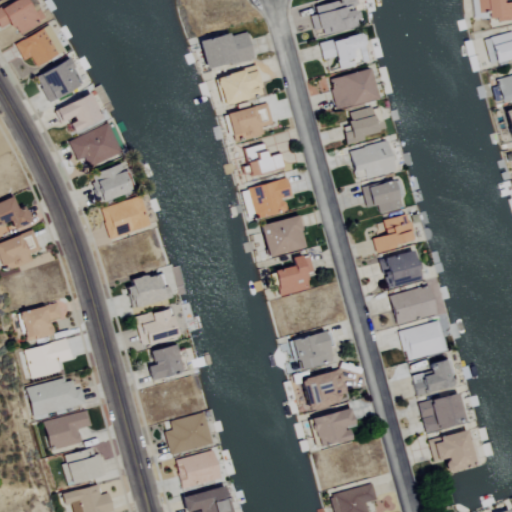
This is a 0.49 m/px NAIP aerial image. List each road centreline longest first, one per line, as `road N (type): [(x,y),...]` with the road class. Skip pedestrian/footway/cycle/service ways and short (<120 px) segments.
road 1 (residential): [(409,511),(270,0)]
road 2 (tertiary): [(148,511),(58,205),(0,97)]
